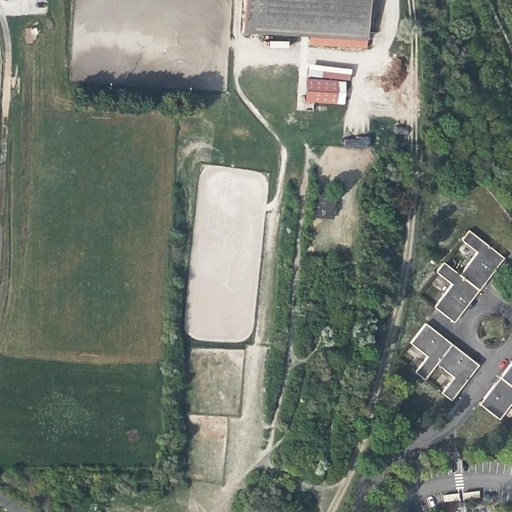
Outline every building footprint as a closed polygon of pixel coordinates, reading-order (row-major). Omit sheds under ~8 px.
[(246,0),(244,32),(310,36),(310,44),(366,47),(368,0),(246,0)] [(351,69),(309,63),(307,102),(345,105),(351,69)] [(335,201),(315,199),(315,217),(334,220),(335,201)] [(470,229),(462,238),(477,251),(460,273),(444,261),(436,271),(451,284),(434,305),(454,321),(505,258),(470,229)] [(428,324),(412,343),(427,355),(415,371),(425,379),(437,363),(453,377),(441,392),(450,400),(478,365),(428,324)] [(511,359),(478,403),(498,419),(511,401),(511,359)]
